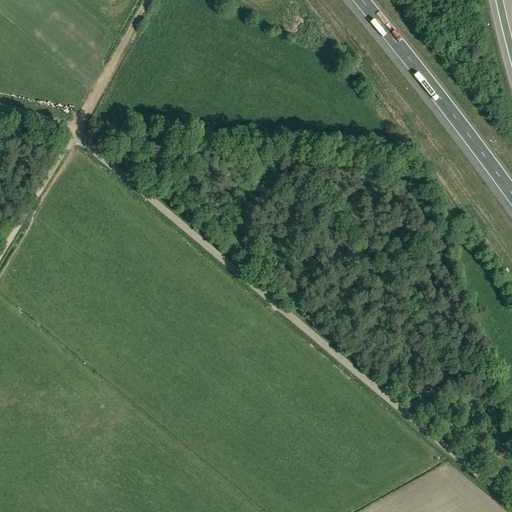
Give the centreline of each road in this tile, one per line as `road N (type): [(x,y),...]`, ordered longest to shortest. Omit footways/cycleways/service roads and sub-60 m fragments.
road 1 (unclassified): [(511,501),(75,135)]
road 2 (motorway): [(359,0),(511,195)]
road 3 (track): [(75,135),(154,0)]
road 4 (residential): [(75,135),(0,254)]
